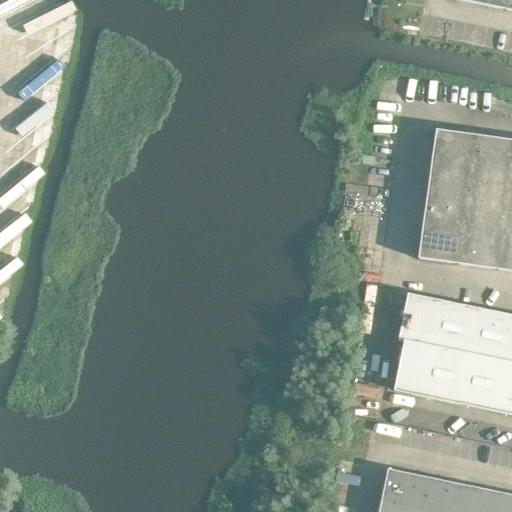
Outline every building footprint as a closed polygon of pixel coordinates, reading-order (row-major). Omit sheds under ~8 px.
[(486,0),(486,6),(505,10),(507,0),(486,0)] [(431,162),(471,167),(475,135),(435,129),(431,162)] [(466,200),(506,205),(511,165),(511,140),(475,135),(471,167),(466,200)] [(426,194),(466,200),(471,167),(431,162),(426,194)] [(426,194),(422,226),(462,232),(466,200),(426,194)] [(457,264),(497,270),(506,205),(466,200),(462,232),(457,264)] [(497,270),(511,271),(511,205),(506,205),(497,270)] [(417,259),(457,264),(462,232),(422,226),(417,259)] [(511,314),(407,293),(398,340),(511,362),(511,314)] [(511,362),(398,340),(398,341),(404,342),(393,391),(511,415),(511,362)] [(383,491),(422,499),(426,477),(387,469),(383,491)] [(419,511),(439,511),(446,481),(426,477),(422,499),(419,511)] [(439,511),(460,511),(466,485),(446,481),(439,511)] [(460,511),(481,511),(486,489),(466,485),(460,511)] [(481,511),(501,511),(506,493),(486,489),(481,511)] [(378,511),(419,511),(422,499),(383,491),(378,511)] [(501,511),(511,511),(511,494),(506,493),(501,511)]
